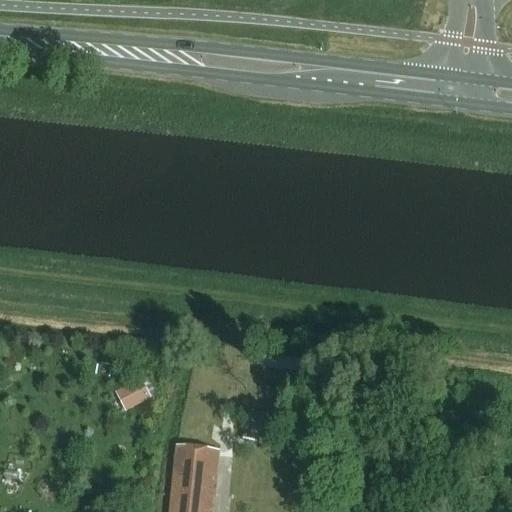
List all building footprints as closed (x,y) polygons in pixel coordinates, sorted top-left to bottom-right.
[(146,382),(143,383),(151,399),(156,397),(159,395),(151,379),(146,382)] [(143,382),(130,389),(139,407),(152,401),(152,400),(151,399),(143,383),(143,382)] [(264,416),(249,412),(242,441),(257,445),(264,416)] [(178,450),(171,511),(214,511),(221,454),(178,450)] [(390,511),(391,490),(354,490),(353,511),(390,511)]
